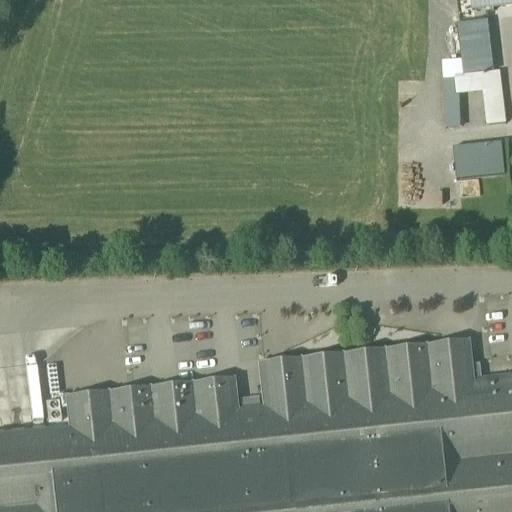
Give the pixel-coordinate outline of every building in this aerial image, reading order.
[(511,0),(468,0),(470,16),(511,11),(511,0)] [(488,22),(459,26),(465,76),(494,73),(488,22)] [(491,147),(447,150),(448,178),(492,175),(491,147)] [(0,302),(41,301),(41,289),(0,289),(0,302)] [(511,376),(470,381),(467,347),(440,350),(440,345),(283,362),(283,367),(257,370),(261,410),(235,413),(231,381),(63,399),(67,431),(0,438),(0,511),(511,511),(511,422),(507,379),(511,378),(511,376)]
